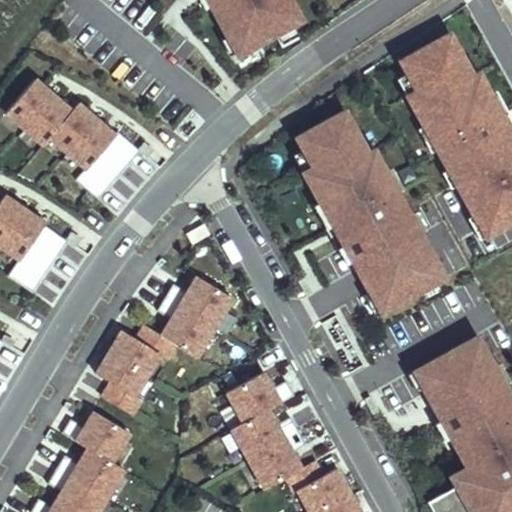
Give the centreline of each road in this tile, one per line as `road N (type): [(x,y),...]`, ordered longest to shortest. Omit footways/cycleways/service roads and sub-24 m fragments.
road 1 (residential): [(400,511),(204,159)]
road 2 (residential): [(0,453),(95,294),(204,159)]
road 3 (residential): [(397,0),(292,71),(204,159)]
road 4 (unknown): [(204,159),(208,133),(199,107),(93,0)]
